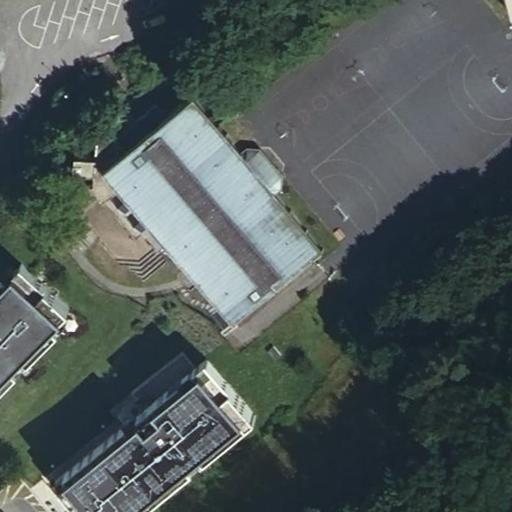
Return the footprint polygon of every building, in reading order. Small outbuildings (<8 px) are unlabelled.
[(193,93),(164,116),(103,166),(167,246),(230,325),(321,252),(275,195),(240,151),(193,93)] [(103,166),(164,116),(156,105),(135,121),(129,113),(97,144),(95,157),(93,173),(91,190),(97,196),(103,202),(134,240),(141,235),(157,254),(167,246),(103,166)] [(245,147),(240,151),(275,195),(280,191),(281,176),(259,148),(245,147)] [(72,170),(93,173),(95,157),(74,155),(72,170)] [(50,336),(65,321),(19,276),(4,291),(1,289),(0,289),(0,396),(55,341),(50,336)] [(52,493),(67,511),(150,511),(251,429),(202,370),(191,379),(178,363),(127,404),(132,410),(118,422),(126,432),(52,493)]
